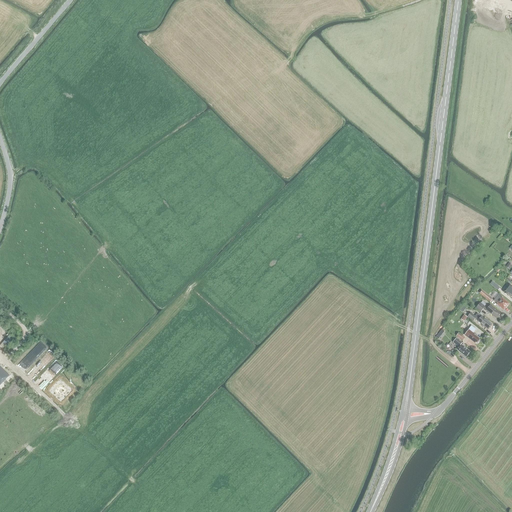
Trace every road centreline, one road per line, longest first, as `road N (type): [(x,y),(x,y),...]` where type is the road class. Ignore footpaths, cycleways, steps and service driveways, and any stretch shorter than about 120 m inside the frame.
road 1 (primary): [(404,414),(458,0)]
road 2 (secondary): [(404,414),(443,406),(511,321)]
